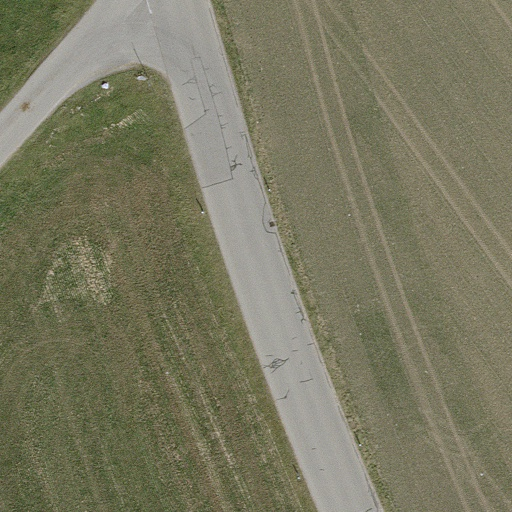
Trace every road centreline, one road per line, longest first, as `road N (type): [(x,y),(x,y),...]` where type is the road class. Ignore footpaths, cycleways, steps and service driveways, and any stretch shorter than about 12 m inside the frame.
road 1 (tertiary): [(348,511),(257,263),(178,0)]
road 2 (track): [(0,140),(121,0)]
